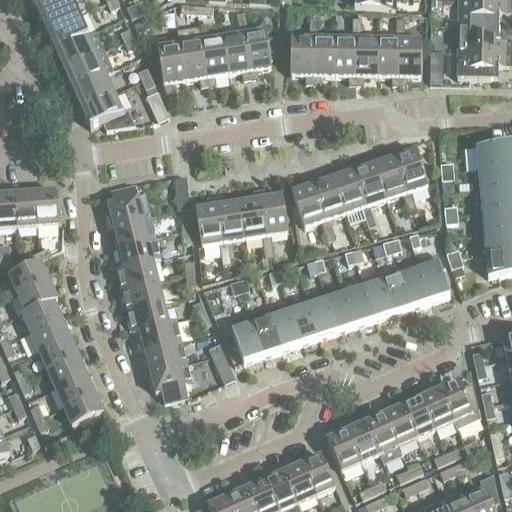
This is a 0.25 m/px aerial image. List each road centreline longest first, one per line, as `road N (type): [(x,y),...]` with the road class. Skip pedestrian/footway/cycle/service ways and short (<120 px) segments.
road 1 (residential): [(79,154),(278,124),(511,114)]
road 2 (residential): [(151,438),(98,321),(79,154)]
road 3 (residential): [(320,373),(367,392),(455,352),(462,334),(511,324)]
road 4 (residential): [(175,491),(303,436),(320,373)]
road 5 (residential): [(151,438),(320,373)]
